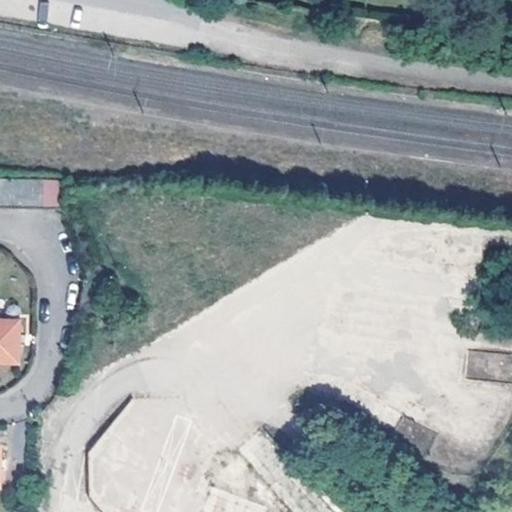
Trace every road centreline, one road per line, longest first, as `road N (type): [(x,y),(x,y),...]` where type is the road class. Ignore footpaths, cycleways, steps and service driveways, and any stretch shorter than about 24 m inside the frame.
road 1 (residential): [(0,236),(30,242),(47,257),(55,282),(47,361),(24,398),(0,407)]
road 2 (residential): [(197,28),(73,0)]
